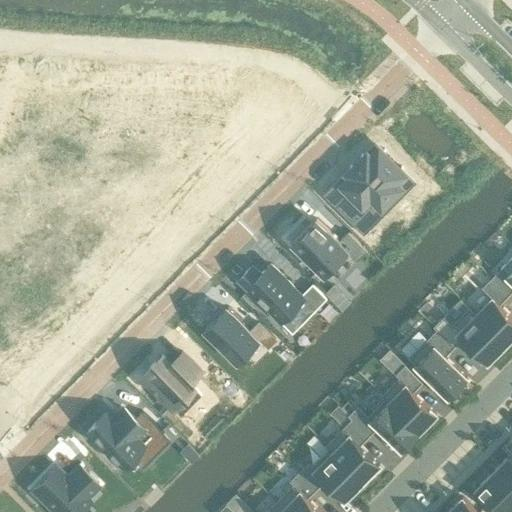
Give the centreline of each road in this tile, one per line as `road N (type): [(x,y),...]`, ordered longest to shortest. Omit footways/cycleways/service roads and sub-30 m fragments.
road 1 (residential): [(347,122),(0,473)]
road 2 (residential): [(347,122),(294,77),(243,55),(0,38)]
road 3 (residential): [(382,511),(511,381)]
road 4 (residential): [(444,29),(347,122)]
